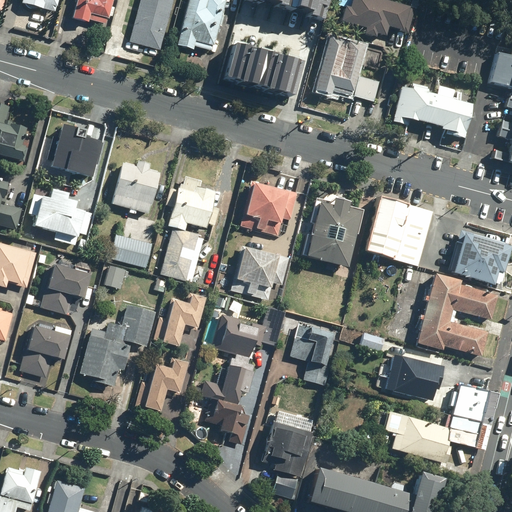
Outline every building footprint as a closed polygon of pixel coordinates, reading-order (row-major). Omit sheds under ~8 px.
[(11,0),(11,5),(53,16),(56,0),(11,0)] [(73,0),(68,17),(82,20),(83,15),(102,21),(108,0),(73,0)] [(137,0),(127,41),(160,50),(172,0),(137,0)] [(186,0),(175,44),(191,48),(192,44),(210,49),(223,0),(186,0)] [(241,0),(241,1),(320,22),(326,0),(241,0)] [(330,26),(371,37),(373,30),(399,37),(408,5),(389,0),(343,0),(342,5),(336,4),(330,26)] [(381,50),(327,36),(312,89),(329,94),(331,86),(369,96),(373,81),(356,76),(360,62),(377,67),(381,50)] [(219,82),(286,100),(298,55),(231,37),(219,82)] [(506,99),(511,100),(511,44),(509,55),(495,52),(486,82),(509,88),(506,99)] [(469,104),(400,88),(393,118),(462,134),(469,104)] [(511,100),(506,99),(505,99),(488,159),(511,165),(511,100)] [(0,101),(0,152),(23,160),(31,134),(16,130),(20,118),(7,114),(10,105),(0,101)] [(60,124),(50,166),(92,175),(100,142),(73,136),(75,127),(60,124)] [(157,171),(116,161),(106,201),(147,211),(157,171)] [(214,188),(181,175),(164,220),(183,228),(185,221),(201,227),(203,219),(210,222),(215,207),(208,204),(214,188)] [(0,223),(16,228),(22,207),(0,201),(6,181),(0,178),(0,223)] [(299,191),(247,178),(239,213),(254,216),(251,228),(275,234),(278,219),(291,222),(299,191)] [(75,201),(34,192),(29,213),(35,214),(32,225),(75,235),(76,232),(85,234),(90,210),(73,206),(75,201)] [(311,196),(296,252),(342,264),(356,208),(311,196)] [(431,213),(376,198),(362,251),(417,266),(431,213)] [(154,222),(129,216),(124,236),(111,232),(105,255),(143,265),(154,222)] [(201,239),(172,230),(158,272),(188,281),(201,239)] [(508,246),(458,233),(448,274),(492,285),(495,272),(501,274),(508,246)] [(38,249),(0,238),(0,282),(27,290),(38,249)] [(286,257),(235,246),(228,279),(243,282),(241,292),(265,298),(269,280),(280,282),(286,257)] [(89,271),(46,260),(39,285),(44,290),(40,304),(57,309),(62,293),(81,299),(89,271)] [(125,269),(106,263),(100,283),(119,289),(125,269)] [(496,291),(431,274),(413,343),(478,359),(486,331),(448,321),(450,310),(489,320),(496,291)] [(183,306),(171,302),(162,336),(173,339),(177,326),(194,331),(203,297),(187,293),(183,306)] [(155,312),(124,302),(118,324),(108,321),(104,334),(87,329),(74,373),(108,383),(120,340),(144,347),(155,312)] [(10,309),(0,306),(0,339),(3,340),(10,309)] [(262,325),(224,313),(222,321),(214,344),(252,356),(262,325)] [(61,362),(69,333),(27,321),(19,348),(27,350),(22,368),(43,374),(48,358),(61,362)] [(323,333),(294,325),(286,353),(314,361),(323,333)] [(381,340),(360,334),(356,348),(377,354),(381,340)] [(249,362),(231,356),(220,353),(218,362),(227,365),(222,384),(203,378),(195,405),(208,409),(219,413),(214,431),(235,437),(244,408),(227,402),(232,387),(240,390),(249,362)] [(184,360),(167,355),(163,367),(148,362),(136,402),(156,408),(162,388),(174,392),(184,360)] [(439,367),(390,355),(381,390),(429,403),(439,367)] [(445,442),(473,448),(486,392),(458,386),(445,442)] [(448,429),(386,411),(381,430),(393,434),(388,449),(438,463),(448,429)] [(302,431),(266,422),(259,452),(275,455),(267,491),(288,495),(302,431)] [(386,434),(362,427),(357,446),(381,453),(386,434)] [(25,471),(8,466),(0,495),(0,511),(16,511),(18,506),(31,509),(42,469),(27,465),(25,471)] [(407,494),(316,468),(306,503),(339,511),(427,511),(436,480),(413,473),(407,494)] [(57,479),(47,511),(96,511),(80,507),(86,487),(57,479)] [(154,495),(141,492),(139,499),(152,503),(154,495)]
